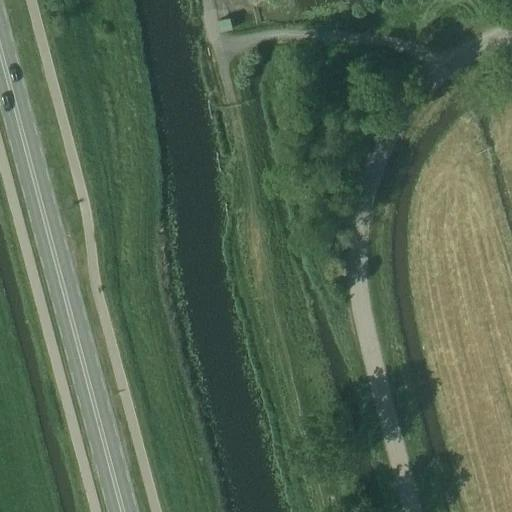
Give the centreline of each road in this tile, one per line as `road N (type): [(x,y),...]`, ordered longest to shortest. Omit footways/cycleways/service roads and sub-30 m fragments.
road 1 (primary): [(121,511),(0,54)]
road 2 (unclassified): [(414,511),(363,321),(360,257),(372,180),(442,76)]
